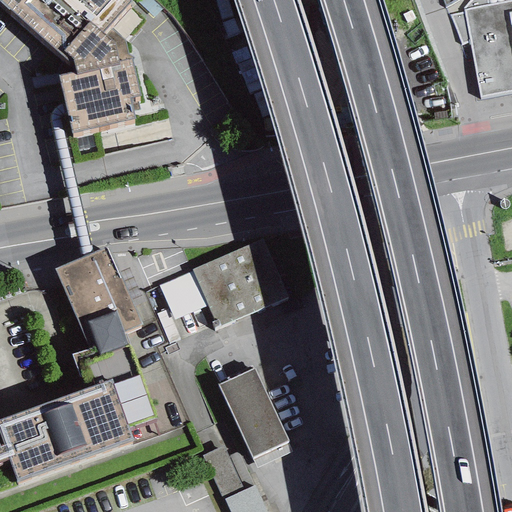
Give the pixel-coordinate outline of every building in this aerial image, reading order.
[(129,0),(0,0),(74,65),(75,72),(58,75),(70,130),(133,115),(130,97),(140,95),(131,60),(133,58),(127,55),(124,40),(108,28),(132,2),(129,0)] [(471,0),(463,10),(511,1),(511,0),(471,0)] [(511,0),(511,1),(463,10),(464,14),(469,41),(479,96),(511,90),(511,0)] [(469,41),(464,14),(451,15),(461,43),(469,41)] [(290,295),(264,239),(191,269),(192,272),(207,306),(213,321),(211,323),(214,329),(290,295)] [(106,247),(54,269),(88,349),(96,346),(99,355),(128,344),(124,332),(141,324),(106,247)] [(207,306),(192,272),(159,286),(174,320),(207,306)] [(154,417),(128,344),(99,355),(96,346),(88,349),(71,355),(83,390),(112,379),(128,426),(154,417)] [(254,369),(218,385),(252,458),(287,442),(254,369)] [(0,419),(0,434),(4,446),(8,457),(17,482),(134,440),(128,426),(112,379),(83,390),(0,419)] [(223,443),(204,453),(225,495),(244,485),(223,443)] [(0,460),(8,457),(4,446),(0,447),(0,460)] [(268,511),(255,483),(225,497),(231,511),(268,511)]
